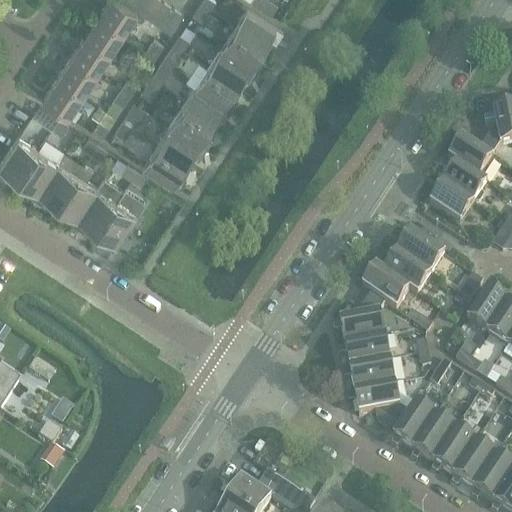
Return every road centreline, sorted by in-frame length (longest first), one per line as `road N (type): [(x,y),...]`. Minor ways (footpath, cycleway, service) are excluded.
road 1 (tertiary): [(242,379),(494,2)]
road 2 (residential): [(242,379),(3,217)]
road 3 (residential): [(449,511),(242,379)]
road 4 (tertiary): [(155,511),(242,379)]
